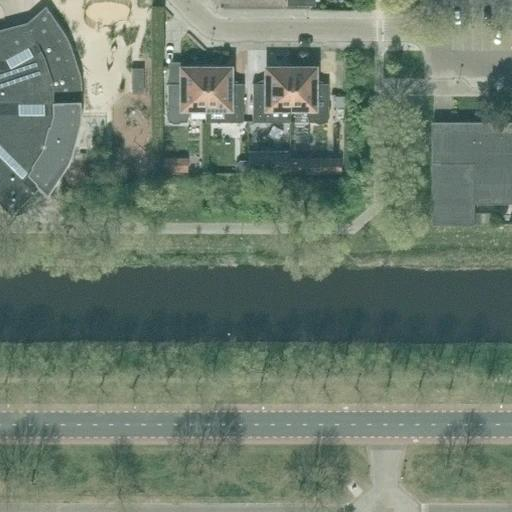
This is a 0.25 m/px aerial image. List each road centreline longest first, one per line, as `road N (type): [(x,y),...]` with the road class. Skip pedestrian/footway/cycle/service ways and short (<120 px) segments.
road 1 (tertiary): [(385,426),(0,426)]
road 2 (residential): [(447,31),(216,28),(188,6)]
road 3 (tertiary): [(511,426),(385,426)]
